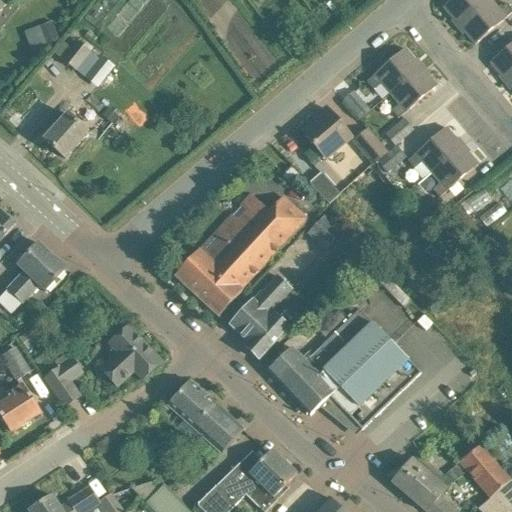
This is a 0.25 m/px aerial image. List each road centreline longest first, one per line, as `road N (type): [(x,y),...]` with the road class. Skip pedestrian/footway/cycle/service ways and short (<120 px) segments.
road 1 (residential): [(107,255),(405,1)]
road 2 (unclassified): [(393,511),(362,483),(321,462),(202,354)]
road 3 (residential): [(0,487),(202,354)]
road 4 (residential): [(511,131),(405,1)]
road 5 (unclassified): [(107,255),(0,164)]
road 6 (unclassified): [(202,354),(107,255)]
